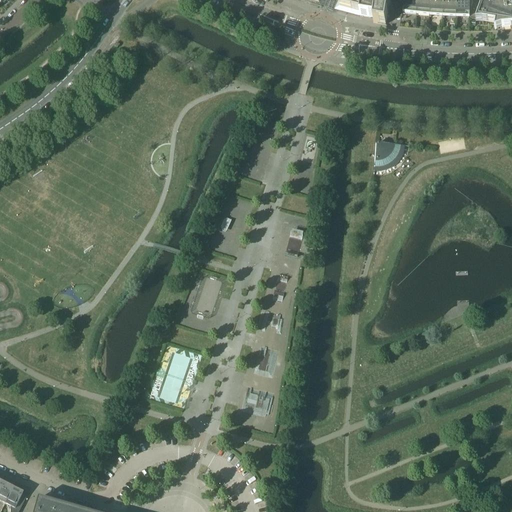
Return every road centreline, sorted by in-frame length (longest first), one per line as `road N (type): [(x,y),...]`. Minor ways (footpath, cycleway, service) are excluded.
road 1 (residential): [(247,511),(233,478),(196,452),(148,459),(103,506),(0,463)]
road 2 (tertiary): [(227,0),(296,29),(389,49)]
road 3 (tertiary): [(0,129),(63,80),(111,19)]
road 4 (tertiary): [(389,49),(511,52)]
